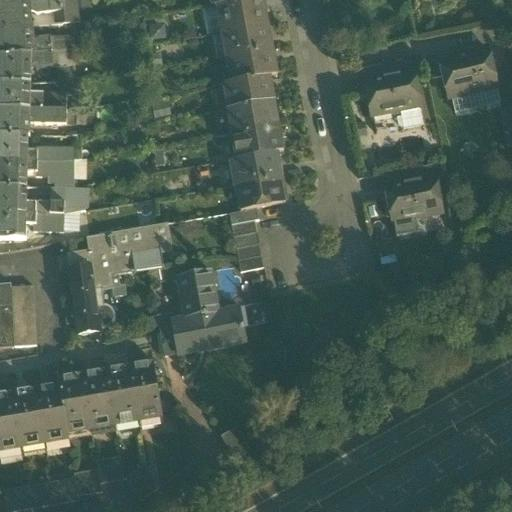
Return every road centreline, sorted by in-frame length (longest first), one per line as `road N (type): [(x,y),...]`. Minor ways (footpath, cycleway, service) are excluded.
road 1 (trunk): [(511,373),(263,511)]
road 2 (residential): [(302,0),(342,199),(319,247)]
road 3 (trunk): [(346,511),(511,419)]
